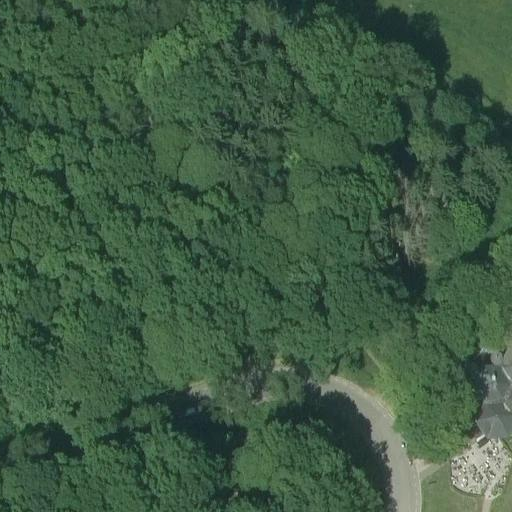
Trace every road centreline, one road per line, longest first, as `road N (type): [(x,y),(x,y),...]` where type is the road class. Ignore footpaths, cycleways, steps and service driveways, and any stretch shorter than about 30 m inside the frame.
road 1 (tertiary): [(0,466),(250,385),(301,381),(362,412)]
road 2 (unclassified): [(362,412),(511,310)]
